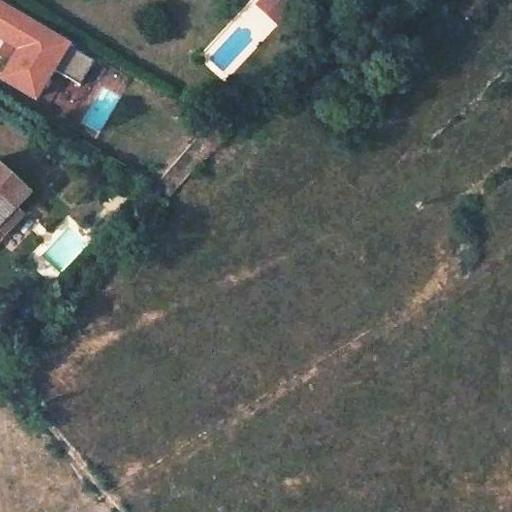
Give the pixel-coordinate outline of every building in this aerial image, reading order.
[(290,8),(281,0),(261,0),(258,4),(277,22),(290,8)] [(78,87),(93,63),(0,6),(0,40),(9,46),(14,37),(23,42),(18,51),(0,80),(33,100),(51,70),(78,87)] [(14,37),(9,46),(18,51),(23,42),(14,37)] [(29,194),(0,166),(0,230),(5,235),(24,216),(16,209),(29,194)] [(139,184),(125,172),(116,181),(131,194),(139,184)]
